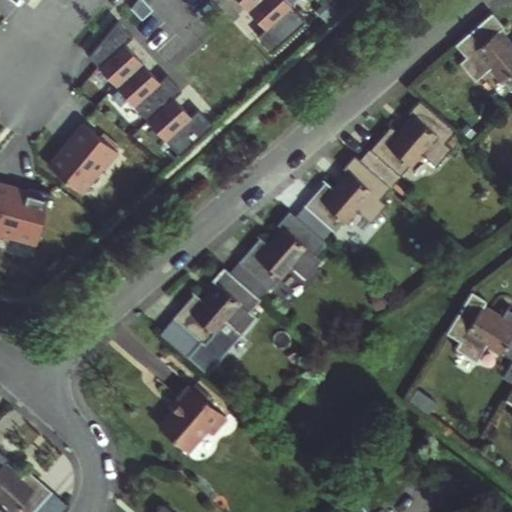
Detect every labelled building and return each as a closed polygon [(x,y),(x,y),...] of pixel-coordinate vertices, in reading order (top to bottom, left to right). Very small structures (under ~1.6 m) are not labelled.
[(144,0),(137,0),(131,8),(142,20),(153,9),(144,0)] [(302,0),(255,0),(267,13),(259,20),(274,36),(308,6),(302,0)] [(120,5),(91,41),(118,71),(144,48),(127,29),(135,22),(120,5)] [(511,26),(500,12),(497,14),(491,19),(462,42),(473,56),(467,61),(483,80),(497,68),(511,84),(511,39),(505,31),(511,26)] [(144,48),(118,71),(150,106),(176,82),(183,75),(169,59),(161,66),(144,48)] [(176,82),(150,106),(182,141),(216,110),(200,94),(193,101),(176,82)] [(373,148),(404,175),(425,151),(441,164),(456,146),(450,140),(462,127),(423,94),(411,109),(418,115),(405,130),(395,122),(373,148)] [(85,108),(51,151),(82,177),(103,152),(106,154),(120,137),(85,108)] [(373,148),(364,157),(395,185),(404,175),(373,148)] [(385,197),(395,185),(364,157),(358,152),(347,165),(352,170),(338,187),(329,179),(308,203),(337,227),(341,230),(360,208),(375,220),(391,202),(385,197)] [(15,173),(0,168),(0,223),(3,224),(5,218),(40,226),(52,177),(29,172),(27,181),(14,178),(15,173)] [(308,203),(300,213),(328,237),(337,227),(308,203)] [(243,257),(275,284),(294,261),(310,274),(325,256),(320,251),(330,239),(328,237),(300,213),(293,206),(282,219),(288,224),(274,240),(264,232),(243,257)] [(243,257),(233,269),(263,295),(265,297),(275,284),(243,257)] [(252,308),(263,295),(233,269),(226,262),(214,275),(220,280),(207,297),(197,288),(176,314),(208,341),(227,318),(243,331),(259,313),(252,308)] [(475,290),(449,333),(463,342),(459,349),(480,362),(491,347),(511,318),(511,310),(510,309),(504,319),(487,307),(491,301),(475,290)] [(217,349),(208,341),(176,314),(162,329),(167,334),(203,366),(217,349)] [(511,318),(491,347),(511,359),(511,367),(505,380),(511,384),(511,318)] [(207,427),(213,433),(228,416),(193,384),(182,397),(186,400),(163,426),(188,449),(207,427)] [(0,511),(37,511),(57,491),(33,468),(25,478),(9,463),(15,457),(1,445),(0,446),(0,511)] [(176,511),(165,502),(155,511),(176,511)] [(450,511),(446,508),(441,511),(376,511),(368,502),(356,511),(450,511)]
